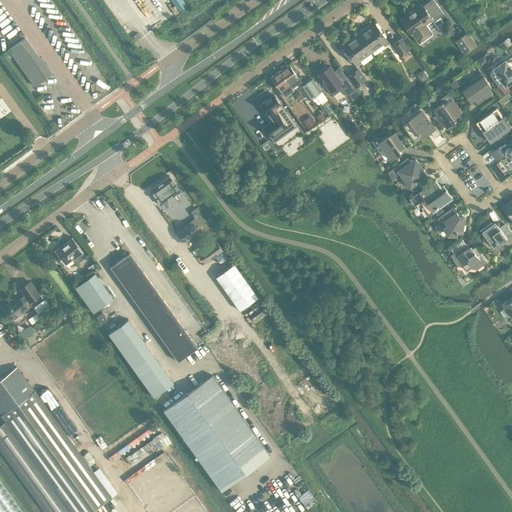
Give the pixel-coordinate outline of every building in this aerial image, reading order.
[(432,20),(433,21),(444,14),(433,0),(429,0),(422,6),(421,4),(400,19),(411,35),(412,34),(419,43),(432,33),(425,24),(432,20)] [(374,22),(357,34),(370,52),(383,44),(384,45),(388,42),(374,22)] [(457,41),(465,52),(476,44),(468,32),(457,41)] [(359,61),(370,52),(357,34),(342,46),(343,47),(341,48),(341,50),(344,55),(346,55),(347,54),(356,66),(360,63),(359,61)] [(391,44),(399,56),(409,49),(401,37),(391,44)] [(34,85),(50,74),(25,38),(8,49),(34,85)] [(511,57),(507,61),(506,60),(494,68),(495,69),(490,72),(500,86),(505,82),(507,85),(511,81),(511,57)] [(289,64),(280,70),(289,83),(292,87),(301,81),(289,64)] [(352,100),(360,94),(356,88),(354,89),(341,70),(335,74),(330,66),(327,67),(326,66),(319,71),(320,73),(318,74),(330,91),(336,87),(346,95),(348,94),(352,100)] [(347,76),(355,87),(366,79),(358,68),(347,76)] [(294,90),(292,87),(289,83),(280,70),(270,77),(284,96),(294,90)] [(472,101),(475,99),(479,105),(493,96),(488,89),(492,87),(481,72),(471,79),(473,83),(464,90),(472,101)] [(312,79),(301,86),(309,99),(320,91),(312,79)] [(298,90),(294,93),(299,101),(303,98),(298,90)] [(455,117),(462,112),(449,93),(442,99),(444,102),(434,110),(446,127),(457,120),(455,117)] [(261,105),(268,116),(270,118),(268,119),(271,122),(265,127),(270,134),(285,123),(280,116),(276,110),(277,110),(274,106),(279,103),(274,95),(265,102),(264,101),(261,103),(261,105)] [(429,130),(435,137),(441,133),(422,107),(412,114),(415,118),(410,121),(410,120),(404,125),(409,131),(408,132),(408,134),(410,136),(411,137),(412,136),(415,141),(422,136),(421,136),(429,130)] [(505,139),(502,134),(511,128),(497,108),(477,122),(491,142),(492,141),(495,146),(505,139)] [(321,112),(315,116),(319,121),(325,117),(321,112)] [(311,117),(304,122),(308,128),(315,122),(311,117)] [(399,152),(400,149),(405,146),(395,132),(390,136),(390,135),(381,141),(378,138),(373,142),(379,150),(383,147),(391,160),(400,153),(399,152)] [(511,141),(511,142),(509,142),(506,143),(505,142),(492,152),(497,159),(504,154),(504,155),(505,156),(507,157),(508,157),(509,158),(511,158),(511,157),(511,141)] [(416,158),(413,160),(410,160),(408,158),(388,172),(393,178),(401,173),(411,187),(428,175),(424,169),(426,163),(419,161),(416,158)] [(497,165),(491,168),(494,173),(500,169),(497,165)] [(151,189),(150,190),(150,191),(151,190),(160,203),(160,205),(161,204),(166,200),(170,205),(178,200),(174,195),(179,191),(180,190),(179,189),(170,177),(170,176),(169,175),(168,176),(162,181),(162,180),(157,185),(151,189)] [(441,186),(436,179),(410,198),(415,205),(425,198),(434,210),(453,197),(444,185),(441,186)] [(463,232),(466,217),(460,216),(454,207),(438,218),(441,222),(436,226),(440,232),(445,228),(449,233),(457,235),(458,231),(463,232)] [(494,247),(500,243),(501,244),(503,245),(511,238),(511,231),(507,225),(503,228),(501,228),(496,221),(493,223),(492,221),(481,229),(485,235),(483,236),(483,238),(486,241),(488,242),(490,241),(494,247)] [(85,257),(82,252),(71,237),(54,250),(57,254),(56,256),(55,258),(56,260),(57,261),(59,263),(61,263),(63,262),(65,265),(72,259),(76,264),(85,257)] [(199,252),(206,261),(223,250),(216,240),(199,252)] [(476,245),(472,249),(470,248),(466,244),(454,252),(450,247),(448,249),(451,254),(451,255),(458,265),(477,268),(487,261),(476,245)] [(106,263),(174,358),(193,344),(126,249),(106,263)] [(95,262),(88,267),(91,272),(98,267),(95,262)] [(75,287),(93,312),(113,298),(94,273),(75,287)] [(23,304),(28,300),(29,302),(39,294),(30,281),(20,289),(24,295),(19,299),(18,296),(1,308),(11,321),(27,309),(23,304)] [(236,281),(217,295),(231,315),(250,301),(236,281)] [(511,296),(504,303),(505,305),(504,306),(503,308),(506,312),(508,312),(510,311),(511,314),(511,296)] [(101,323),(106,319),(107,319),(102,312),(96,317),(101,323)] [(108,333),(154,396),(173,382),(128,319),(108,333)] [(30,326),(17,336),(20,341),(34,331),(30,326)] [(89,511),(111,497),(34,391),(17,367),(0,378),(0,411),(2,414),(1,415),(5,421),(0,424),(0,449),(45,511),(89,511)] [(163,410),(221,491),(271,455),(212,374),(163,410)] [(24,511),(11,493),(0,478),(0,511),(24,511)]
